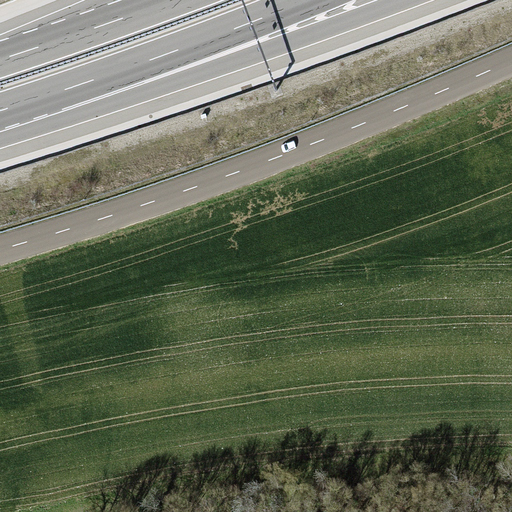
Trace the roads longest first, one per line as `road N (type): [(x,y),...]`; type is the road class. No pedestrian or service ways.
road 1 (unclassified): [(511,60),(159,200),(0,249)]
road 2 (motorway): [(29,101),(123,98),(399,0)]
road 3 (motorway): [(29,101),(297,0)]
road 4 (motorway): [(168,0),(0,59)]
